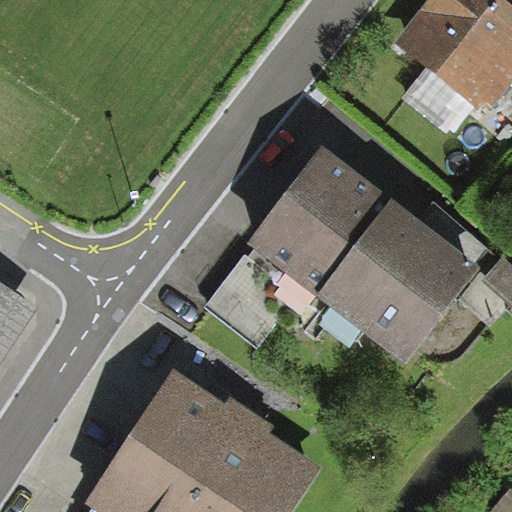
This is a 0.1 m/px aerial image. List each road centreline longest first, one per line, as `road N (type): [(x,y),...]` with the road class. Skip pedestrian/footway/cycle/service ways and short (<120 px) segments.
road 1 (residential): [(119,297),(349,0)]
road 2 (residential): [(0,469),(119,297)]
road 3 (residential): [(0,217),(119,297)]
